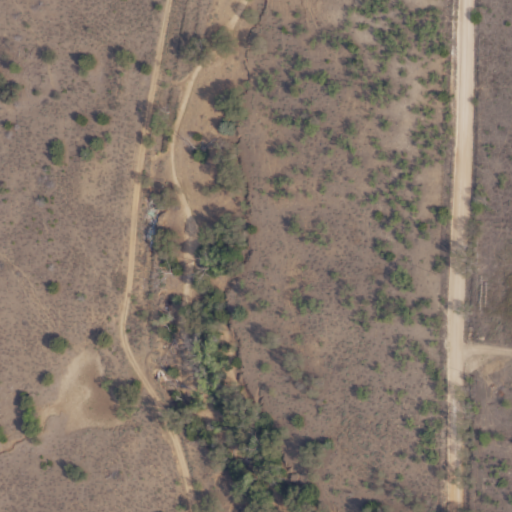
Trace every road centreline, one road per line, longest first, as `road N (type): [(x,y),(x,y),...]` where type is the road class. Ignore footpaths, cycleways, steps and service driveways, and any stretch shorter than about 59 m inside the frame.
road 1 (residential): [(210,0),(166,250),(200,511)]
road 2 (residential): [(455,511),(467,0)]
